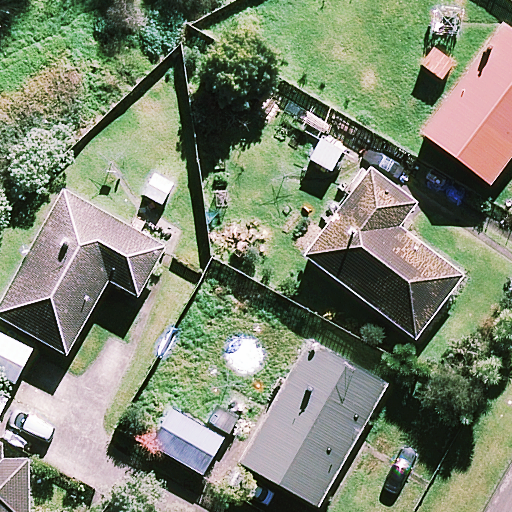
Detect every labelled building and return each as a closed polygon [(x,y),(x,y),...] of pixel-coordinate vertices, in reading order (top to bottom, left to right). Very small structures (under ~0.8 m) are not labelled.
[(511,40),(495,28),(416,137),(486,187),(511,151),(511,40)] [(346,154),(317,135),(299,162),(328,182),(346,154)] [(179,185),(150,168),(133,196),(162,213),(179,185)] [(410,206),(363,172),(299,259),(411,341),(458,277),(393,229),(410,206)] [(160,249),(58,193),(0,298),(0,322),(62,357),(103,282),(132,298),(160,249)] [(28,352),(0,338),(0,378),(12,384),(28,352)] [(379,389),(300,346),(235,466),(314,509),(379,389)] [(220,440),(189,421),(169,454),(200,473),(220,440)] [(0,511),(22,511),(22,460),(0,460),(0,511)]
